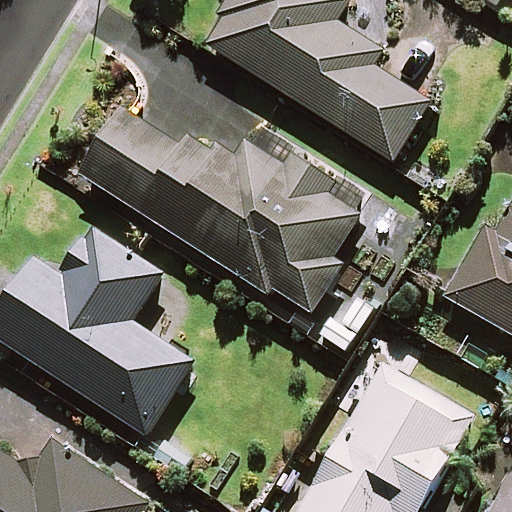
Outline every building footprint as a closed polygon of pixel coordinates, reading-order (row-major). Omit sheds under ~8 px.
[(232,0),(220,19),(228,25),(213,49),(396,165),(433,106),(382,74),(389,62),(368,49),(390,13),(369,0),(232,0)] [(140,100),(88,181),(276,301),(281,295),(311,314),(369,224),(328,197),(338,182),(261,133),(272,117),(187,62),(156,110),(140,100)] [(511,215),(500,235),(492,229),(449,300),(511,337),(511,215)] [(169,279),(96,233),(66,280),(40,264),(0,327),(0,343),(152,440),(199,366),(138,327),(169,279)] [(428,511),(480,423),(388,371),(306,511),(428,511)] [(149,511),(152,509),(56,446),(36,478),(0,454),(0,511),(149,511)] [(511,511),(511,481),(494,511),(511,511)]
